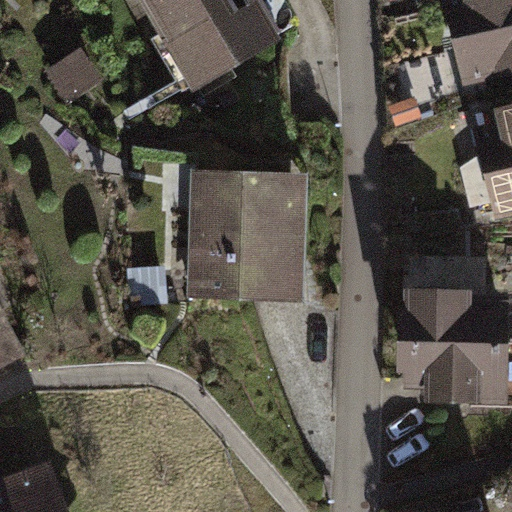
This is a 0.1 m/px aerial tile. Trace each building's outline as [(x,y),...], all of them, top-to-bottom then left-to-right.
[(262,0),(152,0),(200,79),(281,30),(262,0)] [(511,0),(441,0),(464,92),(511,80),(511,0)] [(511,108),(493,113),(496,126),(472,132),(495,226),(511,222),(511,108)] [(309,174),(202,172),(199,287),(306,289),(309,174)] [(0,254),(0,357),(44,333),(0,254)] [(473,279),(405,278),(405,297),(399,297),(398,363),(403,363),(403,382),(425,382),(425,392),(471,392),(470,399),(509,399),(511,286),(473,285),(473,279)] [(112,511),(80,436),(0,469),(0,511),(112,511)]
